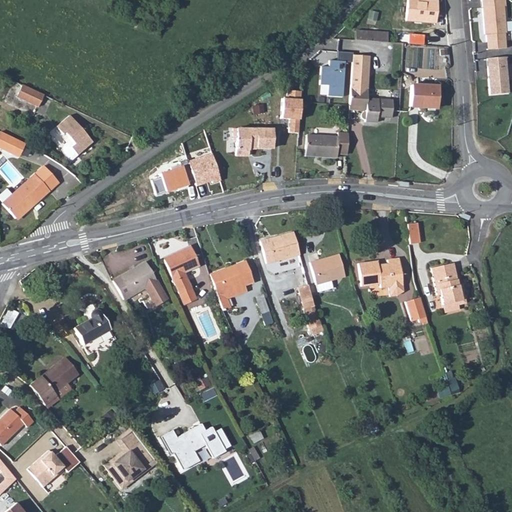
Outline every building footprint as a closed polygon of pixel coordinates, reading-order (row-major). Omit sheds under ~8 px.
[(423,0),(407,0),(405,21),(431,23),(431,16),(436,17),(436,1),(423,0)] [(481,0),(484,35),(485,35),(486,43),(505,41),(504,33),(506,33),(503,6),(505,6),(504,0),(481,0)] [(355,31),(355,40),(387,43),(387,33),(355,31)] [(505,41),(486,43),(487,50),(506,48),(505,41)] [(352,53),(337,52),(336,61),(329,61),(328,67),(320,67),(319,85),(327,85),(326,96),(341,97),(344,62),(352,62),(352,55),(352,53)] [(367,79),(369,57),(352,55),(352,62),(350,88),(364,89),(364,82),(367,79)] [(505,57),(486,59),(490,95),(508,93),(505,57)] [(43,96),(21,85),(16,97),(38,107),(43,96)] [(411,86),(409,107),(436,108),(437,87),(411,86)] [(192,88),(186,92),(188,96),(194,93),(192,88)] [(350,88),(349,105),(365,106),(365,111),(364,111),(364,112),(363,112),(362,113),(361,114),(361,116),(361,117),(361,118),(362,119),(363,120),(364,120),(364,122),(376,123),(377,115),(380,116),(380,118),(391,118),(392,100),(366,99),(367,89),(364,89),(350,88)] [(288,132),(298,133),(302,91),(288,90),(288,98),(285,98),(283,118),(290,119),(288,132)] [(64,133),(70,140),(63,146),(62,149),(62,151),(63,153),(70,161),(92,142),(69,116),(56,127),(62,135),(64,133)] [(272,129),(233,129),(232,141),(235,141),(235,156),(248,156),(248,148),(272,148),(272,129)] [(25,145),(0,133),(0,148),(19,157),(25,145)] [(336,154),(346,155),(347,134),(337,133),(337,137),(306,135),(304,155),(313,155),(313,157),(336,158),(336,154)] [(212,153),(190,161),(196,187),(220,181),(212,153)] [(190,185),(184,166),(163,172),(169,192),(190,185)] [(34,202),(35,203),(58,183),(44,167),(1,204),(15,219),(23,210),(34,202)] [(416,223),(406,225),(409,245),(419,243),(416,223)] [(299,255),(293,233),(259,242),(265,264),(299,255)] [(163,260),(183,305),(195,299),(184,273),(199,266),(190,246),(174,253),(175,255),(163,260)] [(309,263),(315,285),(316,285),(330,281),(344,277),(338,255),(309,263)] [(374,266),(373,262),(358,264),(360,286),(379,284),(380,288),(388,287),(389,297),(396,296),(403,292),(398,259),(386,260),(387,264),(377,266),(374,266)] [(245,261),(209,275),(216,295),(243,285),(253,281),(245,261)] [(145,262),(112,281),(123,300),(144,288),(155,307),(166,300),(145,262)] [(440,295),(444,312),(459,309),(457,302),(461,301),(457,285),(455,286),(454,281),(456,280),(452,264),(430,268),(436,296),(440,295)] [(330,281),(316,285),(318,292),(332,288),(330,281)] [(243,285),(216,295),(222,311),(230,308),(226,299),(246,291),(243,285)] [(313,307),(307,285),(298,288),(302,305),(309,330),(310,330),(321,327),(319,321),(313,307)] [(262,295),(254,298),(260,314),(268,311),(262,295)] [(426,320),(419,298),(404,302),(410,322),(418,320),(419,323),(426,320)] [(12,327),(17,311),(8,308),(2,325),(12,327)] [(90,319),(73,329),(82,345),(109,330),(100,313),(99,312),(97,311),(96,311),(94,311),(92,311),(91,313),(90,314),(89,316),(90,317),(90,319)] [(321,327),(310,330),(312,335),(323,330),(321,327)] [(29,386),(44,405),(56,396),(53,393),(66,383),(77,374),(64,358),(29,386)] [(200,388),(210,384),(208,377),(197,380),(200,388)] [(56,396),(44,405),(47,409),(71,389),(66,383),(53,393),(56,396)] [(9,409),(0,418),(0,445),(0,446),(23,424),(26,428),(32,422),(19,407),(13,413),(9,409)] [(171,430),(159,437),(170,456),(172,455),(181,471),(198,462),(193,452),(204,445),(212,459),(224,452),(223,450),(229,446),(220,429),(213,432),(211,427),(204,431),(201,424),(176,438),(171,430)] [(103,466),(121,489),(130,482),(128,480),(146,466),(148,469),(155,463),(129,429),(117,438),(127,451),(119,458),(117,455),(103,466)] [(259,431),(249,436),(253,443),(262,439),(259,431)] [(127,451),(117,438),(115,440),(123,451),(117,455),(119,458),(127,451)] [(67,473),(79,463),(65,447),(54,457),(48,451),(42,456),(43,458),(39,461),(36,461),(26,470),(42,487),(63,469),(67,473)] [(5,479),(0,483),(0,494),(15,480),(6,468),(1,472),(0,473),(5,479)] [(22,511),(15,503),(3,511),(22,511)]
